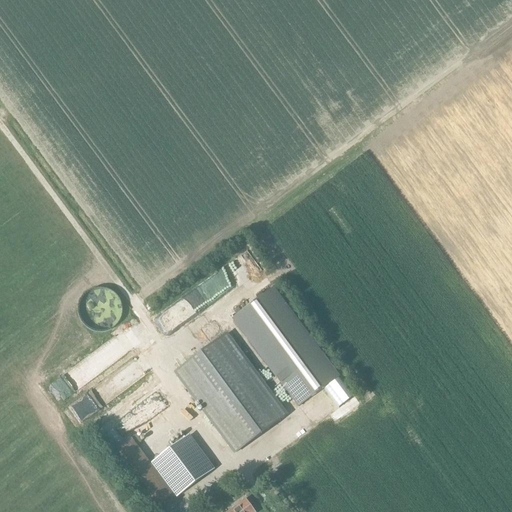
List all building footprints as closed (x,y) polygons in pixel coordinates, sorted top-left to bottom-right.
[(298,407),(339,377),(274,288),(232,319),(298,407)] [(176,372),(236,453),(285,417),(225,336),(176,372)] [(97,366),(114,356),(110,348),(93,358),(97,366)] [(142,415),(147,426),(160,420),(155,409),(142,415)] [(176,497),(213,470),(189,436),(151,464),(176,497)] [(151,511),(172,495),(131,439),(110,454),(151,511)] [(254,511),(245,499),(227,511),(254,511)]
